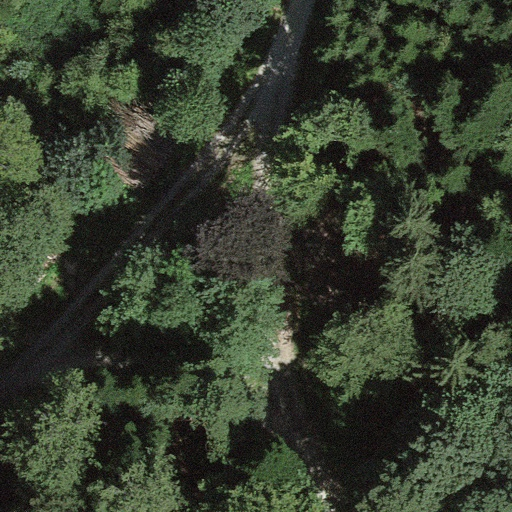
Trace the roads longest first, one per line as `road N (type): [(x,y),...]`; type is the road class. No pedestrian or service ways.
road 1 (track): [(0,384),(67,343),(266,398),(347,511)]
road 2 (track): [(67,343),(267,85),(300,0)]
road 3 (track): [(266,398),(267,85)]
